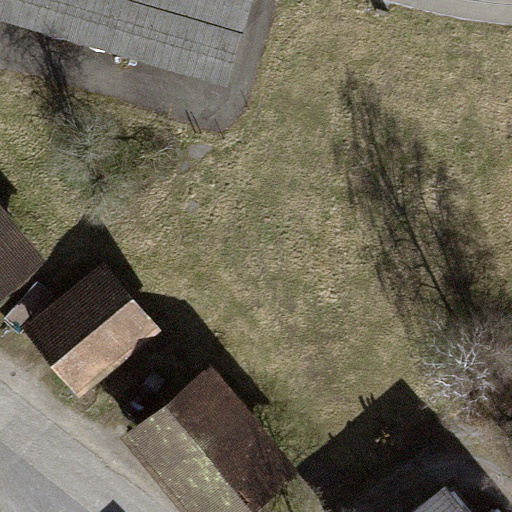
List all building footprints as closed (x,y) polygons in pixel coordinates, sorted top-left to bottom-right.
[(243,0),(0,0),(0,10),(221,76),(243,0)] [(0,247),(0,267),(10,260),(0,247)] [(109,260),(31,322),(77,379),(155,317),(109,260)] [(208,363),(135,424),(208,511),(231,511),(291,463),(208,363)] [(489,511),(451,466),(394,511),(489,511)]
